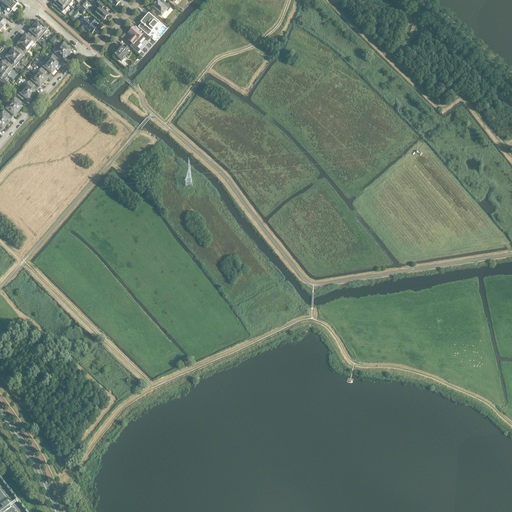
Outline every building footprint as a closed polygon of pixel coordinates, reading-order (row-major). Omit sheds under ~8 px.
[(1,6),(5,10),(7,8),(13,1),(12,0),(6,0),(3,4),(1,6)] [(57,8),(62,13),(64,10),(68,6),(61,0),(57,0),(55,2),(59,6),(57,8)] [(167,4),(164,6),(157,0),(151,7),(161,16),(166,11),(167,12),(171,8),(167,4)] [(5,10),(9,14),(18,5),(13,1),(7,8),(5,10)] [(99,2),(95,6),(99,9),(95,14),(103,21),(109,15),(102,9),(104,7),(99,2)] [(144,26),(145,28),(145,27),(151,32),(159,23),(148,14),(147,16),(141,23),(144,26)] [(80,25),(84,28),(91,34),(97,28),(95,26),(97,24),(92,19),(90,22),(86,18),(80,25)] [(34,27),(43,35),(44,34),(43,33),(45,30),(46,31),(49,28),(44,23),(42,26),(38,22),(34,27)] [(32,37),(37,41),(39,39),(39,40),(43,35),(34,27),(30,31),(34,35),(32,37)] [(133,45),(131,47),(138,53),(140,51),(137,48),(140,44),(137,41),(142,35),(133,27),(128,34),(131,37),(128,41),(133,45)] [(22,40),(31,48),(32,48),(31,46),(33,43),(34,44),(37,41),(32,37),(30,39),(26,36),(22,40)] [(20,50),(25,55),(27,52),(26,51),(29,48),(31,49),(31,48),(22,40),(18,45),(22,48),(20,50)] [(64,42),(58,48),(67,56),(71,52),(67,48),(69,46),(64,42)] [(116,56),(122,61),(127,55),(126,54),(129,50),(125,46),(123,48),(119,44),(112,52),(115,55),(115,56),(116,56)] [(55,53),(53,55),(58,60),(59,57),(63,61),(67,56),(58,48),(57,49),(59,51),(56,54),(55,53)] [(10,54),(20,62),(20,61),(19,60),(22,57),(23,57),(25,55),(20,50),(18,53),(14,49),(10,54)] [(10,62),(8,64),(13,68),(16,65),(15,65),(17,62),(19,63),(20,62),(10,54),(6,58),(10,62)] [(47,61),(46,62),(56,70),(60,65),(56,62),(58,60),(53,55),(50,58),(51,59),(49,62),(47,61)] [(2,62),(0,65),(0,68),(8,75),(9,74),(7,73),(10,70),(11,71),(13,68),(8,64),(6,66),(2,62)] [(43,66),(41,69),(46,73),(48,71),(52,74),(56,70),(46,62),(42,66),(43,66)] [(0,80),(1,82),(9,88),(11,86),(10,85),(9,85),(3,80),(4,79),(3,78),(6,75),(7,76),(8,75),(0,68),(0,80)] [(35,74),(35,75),(44,83),(48,79),(44,75),(46,73),(41,69),(39,71),(39,72),(37,75),(35,74)] [(31,79),(29,82),(34,86),(36,84),(40,88),(44,83),(35,75),(34,76),(35,77),(32,80),(31,79)] [(23,88),(32,97),(36,92),(32,89),(34,86),(29,82),(27,85),(28,85),(25,88),(24,87),(23,88)] [(24,98),(28,101),(32,97),(23,88),(22,89),(23,90),(21,93),(20,93),(17,96),(22,100),(24,98)] [(10,103),(9,104),(18,112),(22,108),(18,104),(20,102),(15,97),(13,100),(14,101),(11,104),(10,103)] [(6,108),(3,111),(9,115),(10,113),(14,117),(18,112),(9,104),(8,105),(9,106),(7,109),(6,108)] [(0,119),(7,126),(11,121),(7,118),(9,115),(3,111),(1,114),(2,114),(0,116),(0,119)]
